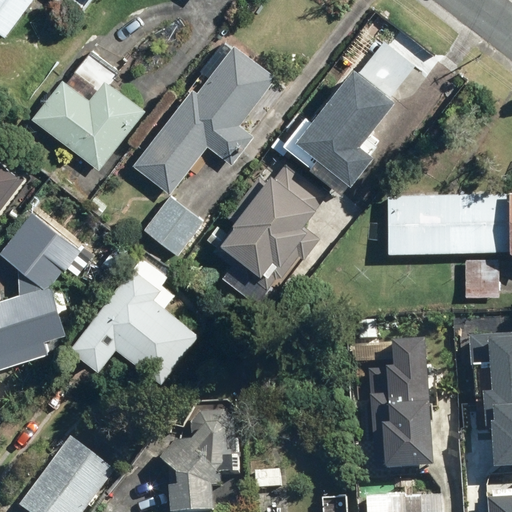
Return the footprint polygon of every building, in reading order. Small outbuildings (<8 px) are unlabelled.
[(0,0),(0,35),(3,38),(32,0),(0,0)] [(54,0),(81,19),(94,0),(54,0)] [(306,170),(340,196),(380,143),(368,134),(393,101),(390,99),(415,67),(374,36),(292,143),(314,160),(306,170)] [(190,87),(131,164),(170,194),(206,148),(231,167),(255,136),(240,125),(276,78),(227,41),(201,73),(206,77),(195,91),(190,87)] [(61,79),(30,119),(99,171),(145,111),(104,80),(89,100),(61,79)] [(222,279),(267,313),(284,290),(271,280),(293,250),(305,258),(322,235),(304,222),(326,193),(272,153),(202,246),(231,267),(222,279)] [(0,196),(17,176),(0,163),(0,196)] [(55,190),(42,206),(90,245),(103,228),(55,190)] [(511,190),(386,194),(387,254),(503,251),(511,256),(511,190)] [(169,197),(143,231),(177,257),(203,222),(169,197)] [(0,248),(0,256),(9,263),(19,294),(0,300),(0,368),(47,354),(42,341),(65,333),(49,283),(77,248),(29,211),(0,248)] [(499,260),(464,261),(465,296),(500,295),(499,260)] [(132,268),(67,348),(97,372),(115,350),(158,384),(197,335),(153,300),(161,290),(132,268)] [(511,334),(489,336),(493,390),(484,390),(488,464),(511,463),(511,334)] [(433,471),(424,343),(354,348),(358,403),(368,402),(371,439),(360,439),(363,475),(433,471)] [(157,465),(169,476),(170,491),(166,492),(166,511),(215,511),(213,480),(241,479),(238,427),(223,414),(197,416),(187,431),(188,445),(174,445),(157,465)] [(68,440),(17,509),(21,511),(86,511),(115,474),(68,440)] [(253,468),(255,489),(282,487),(281,466),(253,468)] [(511,511),(511,484),(511,485),(511,490),(511,491),(485,494),(486,511),(511,511)] [(446,511),(445,496),(360,501),(360,511),(446,511)]
